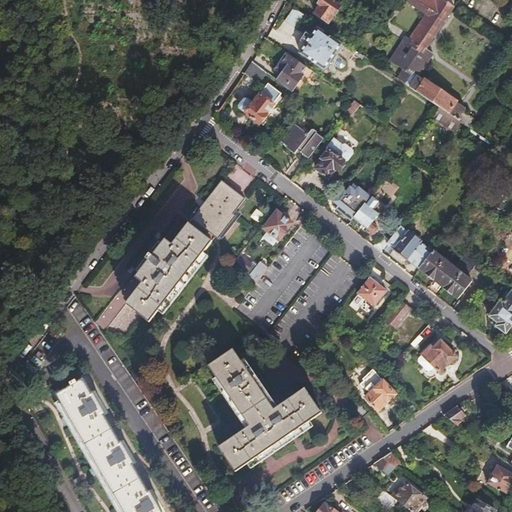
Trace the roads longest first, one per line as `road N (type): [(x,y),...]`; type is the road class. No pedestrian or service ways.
road 1 (residential): [(199,120),(5,376),(7,393),(77,511)]
road 2 (residential): [(509,362),(199,120)]
road 3 (residential): [(509,362),(286,511)]
road 4 (residential): [(274,0),(199,120)]
